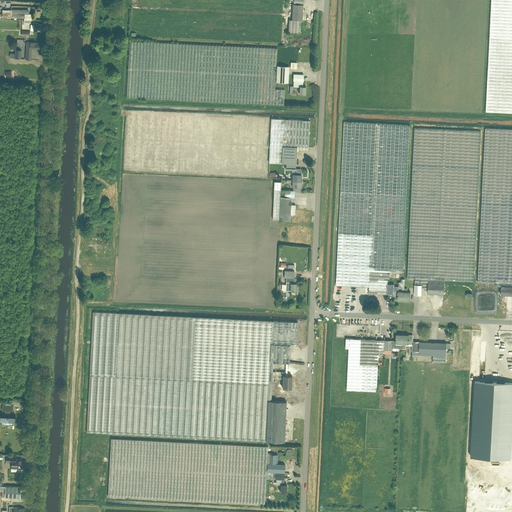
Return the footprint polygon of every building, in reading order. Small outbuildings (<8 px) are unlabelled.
[(282,0),(281,43),(287,43),(288,31),(289,0),(282,0)] [(303,0),(289,0),(288,31),(298,32),(298,26),(300,26),(300,20),(302,20),(303,0)] [(511,0),(491,0),(490,28),(488,69),(486,111),(511,112),(511,0)] [(28,14),(28,10),(13,9),(12,17),(24,18),(24,14),(28,14)] [(44,24),(38,24),(38,23),(34,23),(34,30),(43,31),(44,24)] [(276,77),(276,75),(277,48),(130,41),(127,98),(268,104),(284,105),(284,89),(275,89),(276,77)] [(26,55),(26,59),(31,59),(31,55),(31,48),(42,49),(43,43),(27,42),(26,55)] [(21,50),(15,50),(15,53),(10,53),(9,57),(15,57),(15,58),(21,58),(21,50)] [(277,65),(277,75),(276,75),(276,77),(276,82),(287,82),(288,66),(277,65)] [(303,81),(303,74),(294,74),(294,86),(300,86),(300,94),(306,94),(306,86),(303,86),(303,81)] [(271,118),(269,162),(282,162),(283,146),(297,147),(308,147),(310,120),(284,119),(271,118)] [(343,148),(336,278),(369,280),(369,293),(387,294),(387,293),(394,293),(394,291),(394,284),(387,283),(387,278),(389,278),(389,272),(403,273),(403,269),(405,234),(408,167),(410,125),(377,123),(344,122),(343,148)] [(413,163),(407,278),(415,278),(432,279),(444,279),(473,281),(476,230),(480,130),(449,129),(414,127),(413,163)] [(496,282),(496,285),(501,285),(511,286),(511,129),(485,128),(485,131),(483,179),(480,233),(478,281),(496,282)] [(282,162),(286,163),(295,163),(296,163),(297,147),(283,146),(282,162)] [(301,169),(295,169),(295,163),(286,163),(286,167),(286,169),(293,170),(292,180),(291,180),(301,180),(301,174),(301,169)] [(301,180),(291,180),(286,180),(286,182),(292,183),(292,186),(294,186),(294,190),(294,191),(298,191),(300,189),(300,187),(301,187),(301,180)] [(290,219),(291,214),(295,214),(295,205),(291,205),(291,197),(294,197),(294,191),(294,190),(285,190),(280,190),(279,219),(283,219),(283,220),(290,221),(290,219)] [(286,277),(285,290),(296,291),(297,283),(293,283),(293,278),(294,278),(294,271),(285,271),(284,277),(286,277)] [(428,293),(444,294),(444,279),(432,279),(415,278),(414,294),(421,295),(421,289),(428,289),(428,293)] [(511,295),(511,286),(501,285),(501,288),(499,288),(499,294),(511,295)] [(394,293),(394,295),(398,296),(398,300),(404,300),(405,289),(402,289),(402,291),(398,291),(394,291),(394,293)] [(271,400),(272,378),(283,378),(283,375),(286,375),(287,375),(287,363),(289,363),(290,345),(296,345),(298,322),(272,320),(118,313),(92,312),(86,432),(112,433),(266,441),(284,442),(286,401),(271,400)] [(396,340),(392,340),(385,340),(385,349),(392,350),(392,348),(402,348),(403,334),(396,334),(396,340)] [(413,335),(409,335),(403,334),(402,348),(406,348),(406,343),(412,344),(412,341),(413,341),(413,335)] [(377,391),(379,353),(379,340),(346,338),(346,348),(349,348),(347,389),(377,391)] [(412,341),(412,344),(412,354),(433,355),(446,355),(447,346),(447,343),(413,341),(412,341)] [(292,376),(287,375),(286,375),(283,375),(283,378),(282,388),(291,388),(292,376)] [(471,456),(511,458),(511,435),(511,382),(475,381),(471,456)] [(13,411),(13,403),(2,403),(2,411),(13,411)] [(12,423),(12,421),(15,421),(15,413),(0,412),(0,420),(3,421),(3,423),(12,423)] [(275,472),(284,472),(285,464),(275,463),(276,454),(267,454),(268,446),(111,438),(108,495),(265,503),(266,478),(275,479),(275,472)] [(21,466),(27,466),(27,461),(22,460),(22,459),(16,459),(16,456),(6,455),(6,462),(12,462),(11,467),(21,468),(21,466)] [(284,479),(284,472),(275,472),(275,479),(281,479),(281,485),(280,492),(287,492),(287,485),(284,485),(284,479)] [(2,497),(20,498),(20,487),(2,486),(2,497)]
